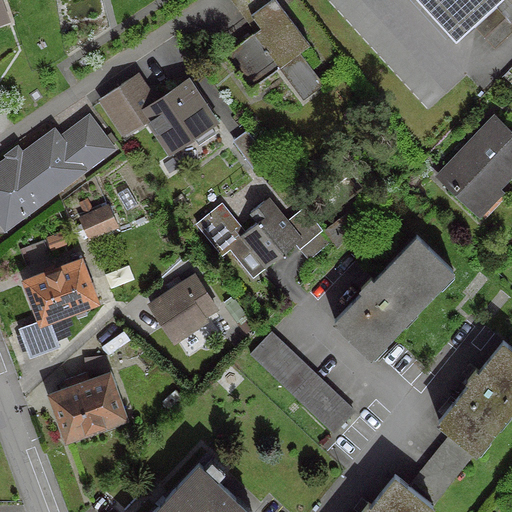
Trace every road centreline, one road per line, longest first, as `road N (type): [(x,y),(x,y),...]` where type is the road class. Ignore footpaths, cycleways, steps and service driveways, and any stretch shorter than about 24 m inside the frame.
road 1 (unknown): [(293,251),(308,308),(398,401)]
road 2 (residential): [(42,511),(0,395)]
